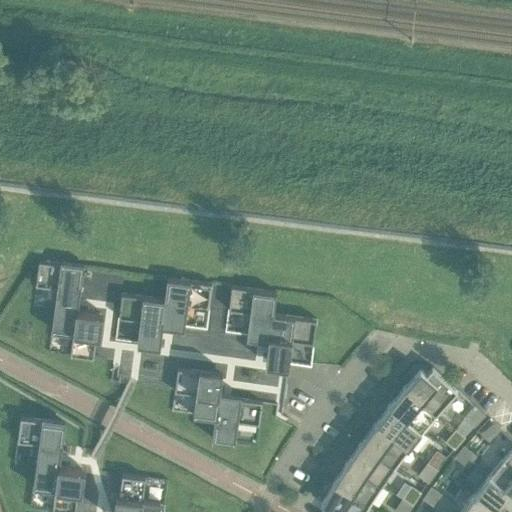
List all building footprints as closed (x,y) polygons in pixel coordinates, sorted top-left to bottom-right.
[(57,286),(54,308),(77,311),(78,309),(83,266),(39,260),(36,283),(57,286)] [(121,293),(110,380),(130,383),(196,391),(193,413),(214,416),(212,437),(235,440),(238,419),(259,421),(262,400),(277,402),(283,403),(292,339),(313,341),(316,318),(273,313),(276,291),(231,285),(226,329),(185,323),(187,303),(209,306),(212,283),(167,277),(164,298),(121,293)] [(77,311),(54,308),(51,329),(73,332),(70,353),(93,356),(99,312),(78,309),(77,311)] [(457,389),(449,381),(432,365),(426,372),(420,366),(405,385),(404,384),(404,385),(436,412),(451,395),(457,389)] [(436,412),(404,385),(389,403),(389,402),(389,403),(422,429),(436,412)] [(422,429),(389,403),(375,421),(374,421),(408,447),(422,429)] [(474,425),(484,414),(474,405),(464,416),(474,425)] [(59,466),(59,464),(65,422),(20,416),(17,439),(39,442),(36,463),(59,466)] [(499,428),(491,420),(488,418),(478,429),(489,439),(499,428)] [(408,447),(374,421),(360,440),(394,465),(408,447)] [(454,447),(464,436),(456,429),(446,440),(454,447)] [(394,465),(360,440),(347,460),(346,459),(346,460),(381,483),(394,465)] [(511,444),(489,473),(489,472),(488,473),(511,492),(511,444)] [(475,454),(464,445),(455,455),(467,465),(475,454)] [(437,468),(445,457),(437,450),(428,462),(437,468)] [(381,483),(346,460),(334,480),(333,479),(333,480),(369,502),(381,483)] [(428,480),(437,468),(428,462),(419,474),(428,480)] [(52,509),(75,511),(81,467),(59,464),(59,466),(36,463),(33,485),(55,488),(52,509)] [(162,511),(164,500),(143,497),(145,476),(122,473),(119,494),(98,492),(96,506),(95,511),(162,511)] [(510,511),(511,510),(511,492),(488,473),(474,492),(473,492),(472,492),(498,511),(510,511)] [(362,511),(369,502),(333,480),(321,501),(337,510),(335,511),(362,511)] [(412,503),(420,491),(411,485),(403,497),(412,503)] [(435,505),(443,495),(431,486),(424,497),(435,505)] [(498,511),(472,492),(458,511),(457,511),(498,511)] [(444,511),(448,511),(455,503),(443,495),(435,505),(444,511)] [(398,511),(406,511),(412,503),(403,497),(395,510),(398,511)]
